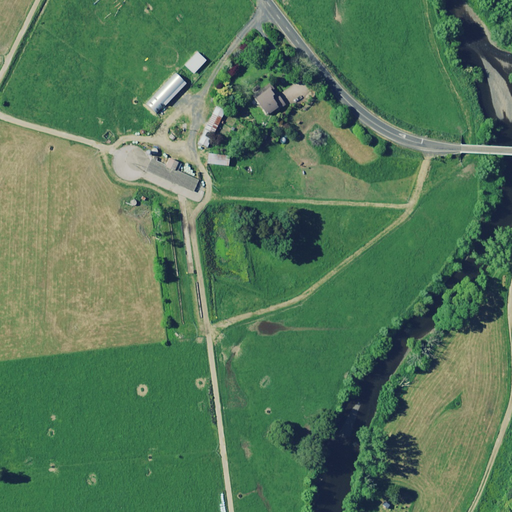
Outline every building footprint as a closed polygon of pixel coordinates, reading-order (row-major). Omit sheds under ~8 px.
[(186,83),(176,73),(147,104),(157,114),(186,83)] [(149,89),(143,84),(140,87),(147,92),(149,89)] [(286,104),(273,85),(255,98),(267,115),(279,106),(280,108),(286,104)] [(225,110),(216,106),(199,142),(208,147),(225,110)] [(230,156),(209,153),(207,163),(228,166),(230,156)] [(182,164),(170,158),(167,165),(153,159),(147,171),(193,192),(198,180),(179,171),(182,164)]
